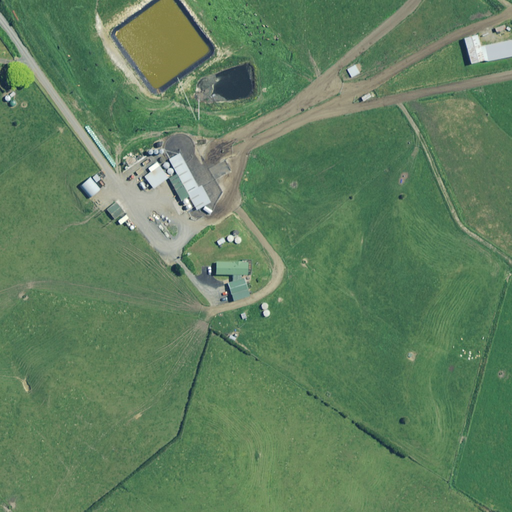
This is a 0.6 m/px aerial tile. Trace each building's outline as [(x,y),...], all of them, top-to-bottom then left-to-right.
[(511,40),(479,47),(477,36),(464,38),(469,65),(511,56),(511,40)] [(359,73),(355,65),(347,69),(351,78),(359,73)] [(7,102),(15,94),(10,89),(2,97),(7,102)] [(198,189),(178,154),(168,160),(176,174),(168,178),(181,201),(189,196),(196,210),(209,203),(200,187),(198,189)] [(167,162),(161,165),(168,176),(173,173),(167,162)] [(167,178),(159,166),(149,173),(147,170),(142,174),(153,189),(167,178)] [(99,190),(88,178),(79,186),(89,198),(99,190)] [(187,199),(182,202),(187,211),(192,208),(187,199)] [(123,212),(115,202),(106,209),(114,220),(123,212)] [(241,275),(246,275),(246,263),(215,262),(215,275),(231,275),(231,282),(228,283),(233,301),(248,297),(244,279),(241,279),(241,275)]
